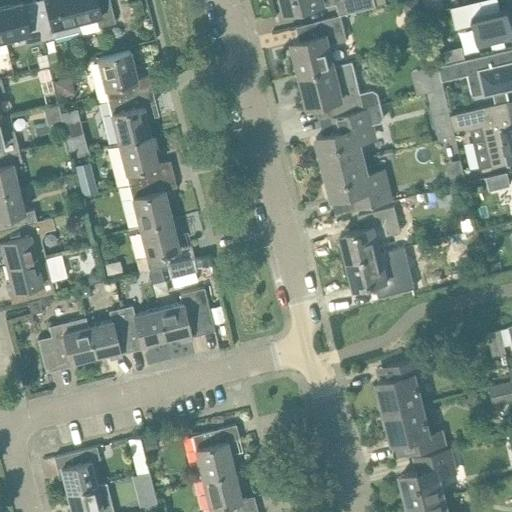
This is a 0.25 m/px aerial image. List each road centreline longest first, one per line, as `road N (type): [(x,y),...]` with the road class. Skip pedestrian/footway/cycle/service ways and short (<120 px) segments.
road 1 (unclassified): [(301,350),(307,317),(227,0)]
road 2 (residential): [(5,424),(301,350)]
road 3 (unclassified): [(354,511),(324,388),(301,350)]
